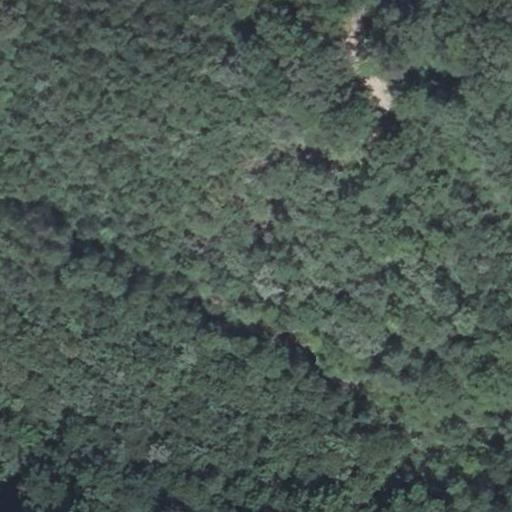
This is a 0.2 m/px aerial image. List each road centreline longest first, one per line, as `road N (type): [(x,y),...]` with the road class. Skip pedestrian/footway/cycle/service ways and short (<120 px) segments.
road 1 (track): [(0,179),(338,374),(499,437)]
road 2 (track): [(207,0),(260,24),(310,10),(354,42),(419,138),(511,217)]
road 3 (track): [(0,179),(182,0)]
